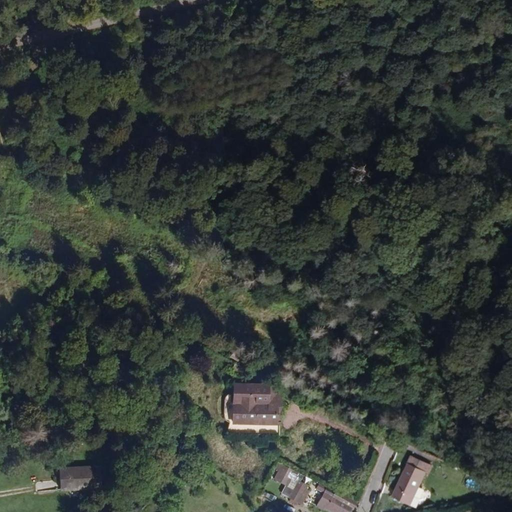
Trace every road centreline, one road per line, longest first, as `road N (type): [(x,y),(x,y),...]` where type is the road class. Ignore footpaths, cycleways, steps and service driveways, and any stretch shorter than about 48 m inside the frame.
road 1 (unclassified): [(49,37),(200,0)]
road 2 (track): [(38,0),(49,37),(0,125)]
